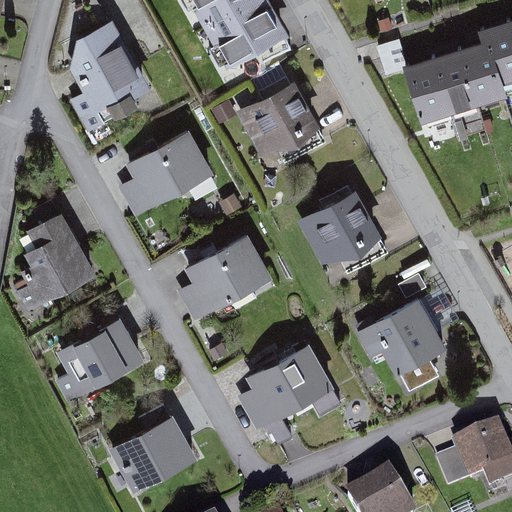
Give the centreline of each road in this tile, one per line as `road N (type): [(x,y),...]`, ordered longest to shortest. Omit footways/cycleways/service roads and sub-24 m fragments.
road 1 (residential): [(511,385),(265,485),(33,88)]
road 2 (residential): [(511,359),(313,0)]
